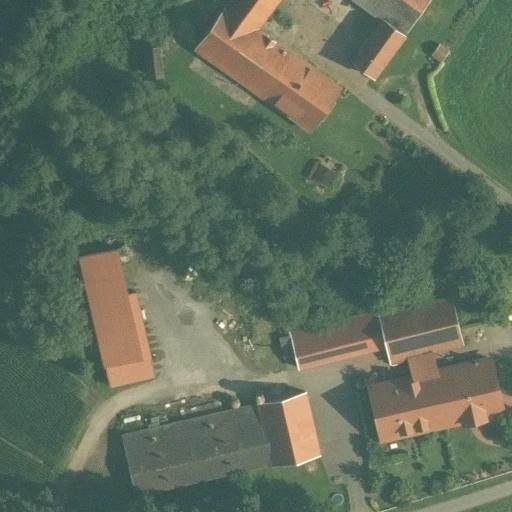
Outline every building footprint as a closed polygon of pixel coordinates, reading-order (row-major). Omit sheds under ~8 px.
[(229,0),(226,6),(256,27),(276,0),(229,0)] [(403,34),(427,0),(355,0),(382,19),(382,18),(403,34)] [(261,95),(291,52),(256,27),(226,6),(225,5),(194,48),(261,95)] [(403,34),(382,18),(382,19),(351,61),(372,76),(403,34)] [(151,53),(151,68),(161,67),(160,42),(145,42),(146,53),(151,53)] [(291,52),(261,95),(310,129),(340,87),(291,52)] [(328,182),(336,168),(318,159),(311,173),(328,182)] [(140,357),(115,247),(79,255),(104,366),(140,357)] [(451,296),(378,315),(386,346),(388,360),(388,361),(429,351),(462,342),(451,296)] [(291,335),(289,335),(298,368),(386,346),(378,315),(378,314),(353,320),(353,319),(304,331),(291,335)] [(297,323),(288,325),(291,335),(304,331),(302,321),(297,323)] [(388,360),(364,366),(369,386),(428,373),(434,371),(429,351),(388,361),(388,360)] [(434,371),(428,373),(441,424),(462,419),(462,421),(483,417),(483,414),(501,410),(489,358),(434,371)] [(369,386),(368,386),(381,438),(441,424),(428,373),(369,386)] [(303,391),(256,402),(270,462),(270,464),(317,453),(303,391)] [(256,404),(120,435),(134,494),(270,462),(256,404)]
